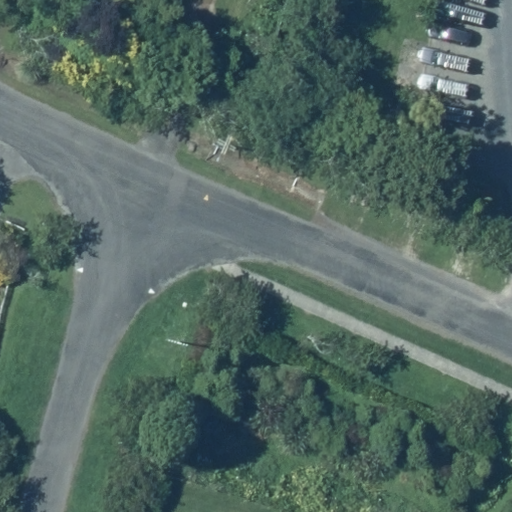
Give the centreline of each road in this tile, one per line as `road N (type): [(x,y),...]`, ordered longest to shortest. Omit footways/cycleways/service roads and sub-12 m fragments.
road 1 (residential): [(130,171),(511,342)]
road 2 (residential): [(39,511),(130,171)]
road 3 (residential): [(0,111),(130,171)]
